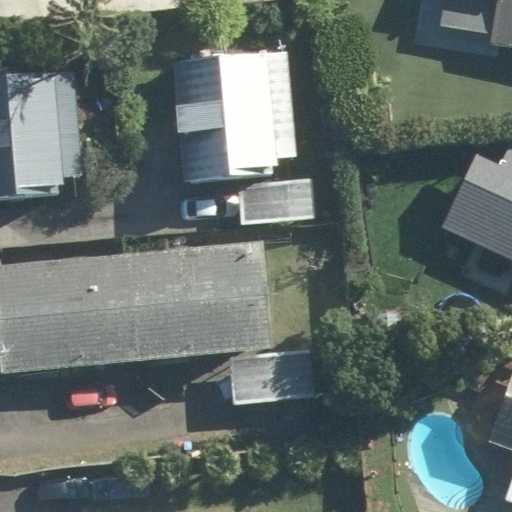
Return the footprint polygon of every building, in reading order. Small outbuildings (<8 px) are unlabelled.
[(511,0),(441,0),(434,41),(511,55),(511,0)] [(294,60),(174,71),(185,190),(235,186),(239,233),(309,226),(294,60)] [(0,208),(82,201),(71,76),(0,81),(0,208)] [(263,247),(0,267),(0,377),(227,360),(231,405),(313,399),(309,342),(270,345),(263,247)] [(413,315),(366,310),(362,348),(409,353),(413,315)] [(511,376),(510,376),(488,442),(511,449),(511,489),(508,501),(511,502),(511,376)]
